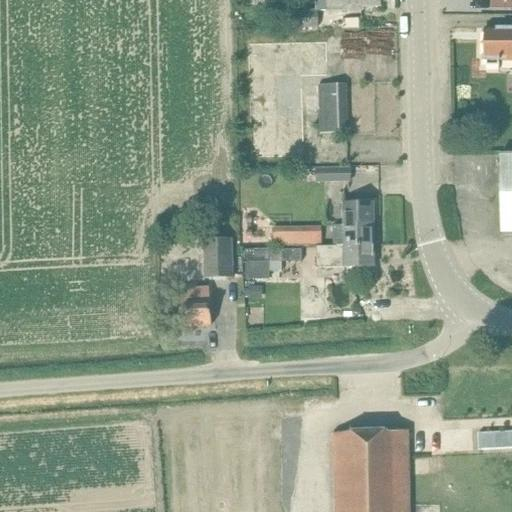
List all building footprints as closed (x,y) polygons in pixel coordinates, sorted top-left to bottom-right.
[(328,0),(329,11),(346,11),(346,7),(379,6),(379,0),(328,0)] [(511,0),(492,0),(492,8),(511,8),(511,0)] [(318,29),(318,15),(294,15),(294,16),(288,16),(288,30),(294,30),(294,29),(318,29)] [(511,31),(484,31),(483,61),(486,61),(486,64),(499,65),(499,61),(511,61),(511,31)] [(391,36),(360,36),(360,71),(391,71),(391,36)] [(388,90),(406,90),(406,73),(388,73),(388,90)] [(320,134),(342,134),(341,85),(318,86),(320,134)] [(501,236),(511,235),(511,155),(500,155),(501,236)] [(316,183),(351,183),(350,169),(316,169),(316,183)] [(334,247),(374,246),(373,203),(343,204),(344,227),(333,227),(334,246),(334,247)] [(165,247),(177,240),(171,230),(159,237),(165,247)] [(204,280),(233,279),(232,239),(203,240),(204,280)] [(375,268),(374,246),(334,247),(334,246),(316,246),(316,267),(344,267),(344,269),(375,268)] [(282,263),(302,263),(302,250),(282,250),(282,263)] [(208,287),(180,289),(182,328),(211,327),(210,304),(209,304),(208,287)] [(334,511),(409,511),(408,431),(333,433),(334,511)] [(511,432),(478,434),(479,450),(511,448),(511,432)]
